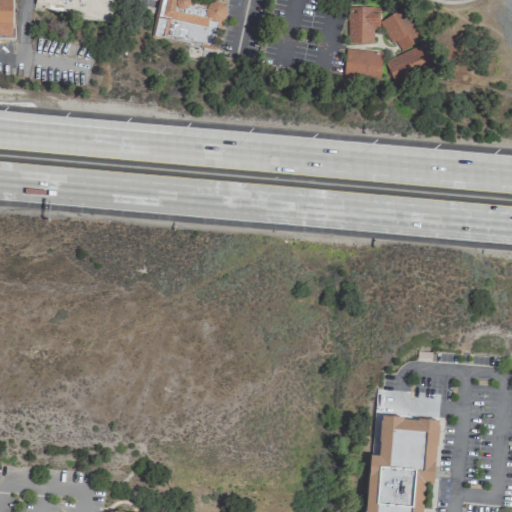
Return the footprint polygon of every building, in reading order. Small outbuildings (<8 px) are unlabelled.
[(0,0),(10,0),(10,37),(0,37),(0,0)] [(34,0),(113,0),(109,23),(33,8),(34,0)] [(187,0),(188,2),(189,3),(189,5),(205,8),(205,7),(207,5),(209,3),(212,2),(215,2),(217,3),(220,4),(222,6),(224,8),(225,10),(225,13),(224,16),(223,18),(222,21),(219,22),(217,23),(211,49),(174,40),(152,35),(160,0),(187,0)] [(379,29),(378,7),(347,8),(348,43),(373,43),(372,29),(379,29)] [(421,40),(403,8),(379,21),(391,43),(395,41),(400,51),(421,40)] [(384,59),(392,83),(433,68),(425,44),(384,59)] [(381,51),(344,50),(343,81),(380,82),(381,51)] [(380,411),(437,418),(430,481),(422,480),(419,511),(362,511),(368,452),(376,452),(380,411)]
